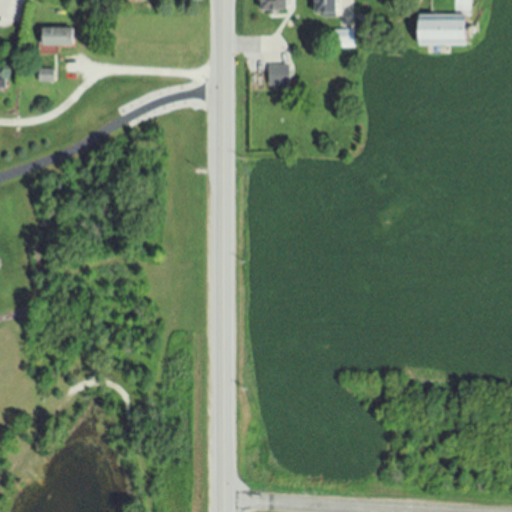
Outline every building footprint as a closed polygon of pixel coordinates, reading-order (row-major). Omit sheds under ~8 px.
[(287,0),(256,0),(257,12),(288,11),(287,0)] [(310,0),(310,15),(321,15),(320,19),(333,19),(333,0),(310,0)] [(469,0),(453,0),(453,13),(470,13),(469,0)] [(413,48),(461,47),(461,16),(413,17),(413,48)] [(38,30),(38,47),(72,47),(72,29),(38,30)] [(331,32),(332,50),(353,50),(352,31),(331,32)] [(288,66),(266,67),(266,87),(288,87),(288,66)] [(53,84),(53,71),(36,71),(36,84),(53,84)]
